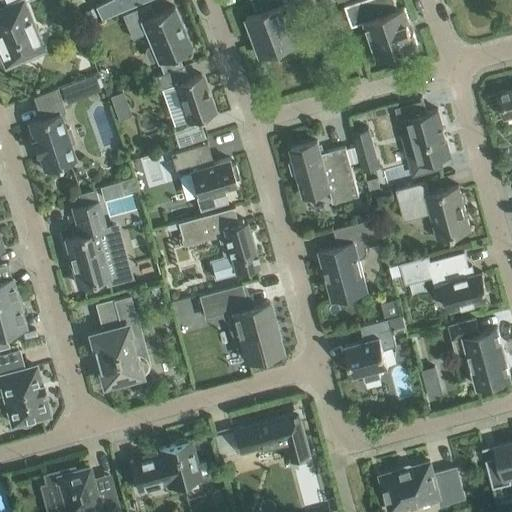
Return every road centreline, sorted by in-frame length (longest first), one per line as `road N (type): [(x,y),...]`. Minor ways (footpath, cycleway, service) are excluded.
road 1 (residential): [(89,427),(0,129)]
road 2 (residential): [(324,360),(256,119)]
road 3 (residential): [(89,427),(324,360)]
road 4 (residential): [(511,402),(374,437),(351,431),(334,407),(324,360)]
road 5 (residential): [(511,280),(453,64)]
road 6 (residential): [(256,119),(453,64)]
road 7 (residential): [(256,119),(211,0)]
